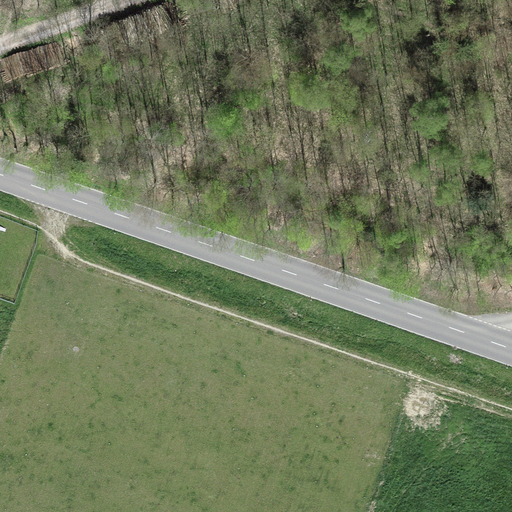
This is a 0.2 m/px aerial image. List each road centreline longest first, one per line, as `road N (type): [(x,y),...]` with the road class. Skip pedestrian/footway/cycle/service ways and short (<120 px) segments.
road 1 (secondary): [(0,174),(511,349)]
road 2 (track): [(51,235),(51,251),(511,410)]
road 3 (track): [(0,44),(119,0)]
